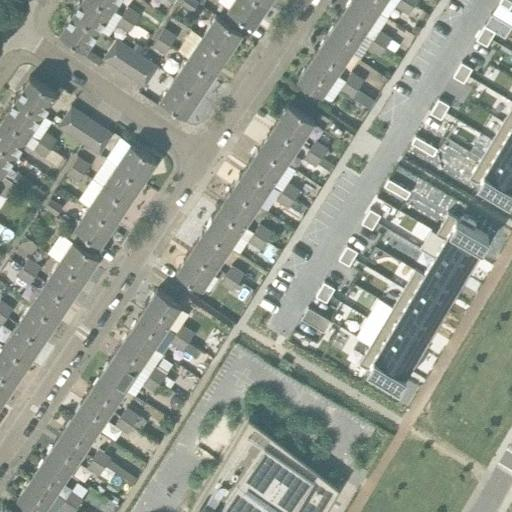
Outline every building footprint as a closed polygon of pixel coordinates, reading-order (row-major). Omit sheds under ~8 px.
[(80,0),(72,12),(98,30),(112,9),(98,0),(80,0)] [(98,0),(112,9),(117,0),(98,0)] [(182,0),(180,3),(192,11),(199,2),(195,0),(182,0)] [(226,8),(247,22),(253,26),(267,5),(259,0),(230,0),(225,8),(226,8)] [(359,0),(350,0),(339,17),(363,32),(377,12),(359,0)] [(359,0),(377,12),(384,0),(359,0)] [(405,0),(398,0),(395,6),(407,14),(413,5),(405,0)] [(511,0),(500,0),(499,3),(509,9),(511,3),(511,0)] [(122,15),(134,23),(140,14),(127,6),(122,15)] [(241,32),(247,22),(226,8),(220,17),(241,32)] [(85,49),(98,30),(72,12),(59,32),(85,49)] [(202,35),(228,53),(241,32),(220,17),(216,14),(202,35)] [(128,32),(134,23),(122,15),(116,24),(128,32)] [(339,17),(326,37),(350,53),(363,32),(339,17)] [(484,25),(480,32),(490,38),(494,31),(484,25)] [(158,36),(170,44),(176,36),(164,28),(158,36)] [(379,30),(373,39),(385,47),(391,38),(379,30)] [(480,32),(476,39),(486,45),(490,38),(480,32)] [(188,57),(214,74),(228,53),(202,35),(188,57)] [(164,53),(170,44),(158,36),(152,45),(164,53)] [(326,37),(311,58),(335,74),(336,73),(350,53),(326,37)] [(113,65),(127,45),(117,38),(103,58),(113,65)] [(373,39),(367,47),(379,55),(385,47),(373,39)] [(127,45),(113,65),(124,72),(137,51),(127,45)] [(137,51),(124,72),(134,79),(147,58),(137,51)] [(174,78),(199,95),(214,74),(188,57),(174,78)] [(147,58),(134,79),(144,85),(145,85),(158,65),(147,58)] [(311,58),(297,79),(316,92),(321,95),(324,91),(335,74),(311,58)] [(461,62),(457,69),(468,75),(472,68),(461,62)] [(457,69),(453,76),(463,82),(468,75),(457,69)] [(351,71),(345,80),(357,88),(363,79),(351,71)] [(16,96),(42,113),(56,93),(30,75),(16,96)] [(199,95),(174,78),(160,99),(185,116),(199,95)] [(345,80),(339,89),(351,97),(352,96),(357,88),(345,80)] [(3,116),(29,133),(42,113),(16,96),(3,116)] [(438,99),(434,106),(445,112),(449,105),(438,99)] [(288,104),(274,125),(300,142),(314,121),(305,115),(288,104)] [(511,104),(502,121),(511,126),(511,104)] [(67,133),(81,112),(71,106),(57,127),(67,133)] [(434,106),(430,112),(440,119),(445,112),(434,106)] [(81,112),(67,133),(78,140),(91,120),(81,112)] [(0,119),(0,143),(15,154),(23,142),(29,133),(3,116),(0,119)] [(91,120),(78,140),(88,147),(102,127),(91,120)] [(511,126),(502,121),(491,140),(511,152),(511,126)] [(274,125),(260,146),(286,163),(300,142),(274,125)] [(102,127),(88,147),(98,154),(112,133),(102,127)] [(38,139),(51,148),(57,139),(44,130),(38,139)] [(415,136),(411,143),(422,149),(426,142),(415,136)] [(38,139),(32,149),(45,157),(51,148),(38,139)] [(315,140),(309,149),(321,156),(327,147),(315,140)] [(511,152),(491,140),(480,158),(511,177),(511,152)] [(0,176),(1,175),(2,174),(2,173),(7,166),(15,154),(0,143),(0,176)] [(116,164),(141,180),(155,159),(130,143),(116,164)] [(260,146),(246,166),(272,184),(286,163),(260,146)] [(309,149),(303,158),(315,166),(321,156),(309,149)] [(72,165),(83,172),(89,163),(78,155),(72,165)] [(511,177),(480,158),(469,177),(481,184),(478,188),(492,196),(494,192),(509,201),(511,195),(511,177)] [(102,185),(127,201),(141,180),(116,164),(102,185)] [(66,174),(78,181),(83,172),(72,165),(66,174)] [(246,166),(232,187),(258,205),(272,184),(246,166)] [(17,171),(10,181),(17,185),(23,189),(30,179),(17,171)] [(0,190),(9,196),(17,185),(10,181),(1,175),(0,176),(0,190)] [(388,179),(384,186),(395,192),(399,185),(388,179)] [(287,181),(281,191),(293,199),(300,189),(287,181)] [(88,206),(113,222),(127,201),(102,185),(88,206)] [(232,187),(218,208),(244,226),(258,205),(232,187)] [(281,191),(275,199),(288,208),(293,199),(281,191)] [(56,215),(62,206),(50,198),(44,207),(56,215)] [(79,231),(99,243),(113,222),(88,206),(73,227),(79,231)] [(218,208),(204,229),(230,247),(239,253),(240,252),(248,241),(253,232),(244,226),(218,208)] [(370,208),(365,215),(376,221),(380,215),(370,208)] [(448,213),(436,233),(444,238),(444,237),(476,256),(488,237),(473,228),(475,224),(462,216),(459,220),(448,213)] [(365,215),(361,222),(372,228),(376,221),(365,215)] [(259,223),(253,232),(266,240),(272,231),(259,223)] [(204,229),(190,250),(216,267),(230,247),(204,229)] [(73,240),(93,252),(99,243),(79,231),(73,240)] [(253,232),(248,241),(260,248),(266,240),(253,232)] [(444,238),(434,256),(465,275),(476,256),(444,237),(444,238)] [(58,260),(84,278),(98,256),(93,252),(73,240),(72,239),(58,260)] [(347,245),(343,252),(353,258),(357,251),(347,245)] [(190,250),(176,271),(202,288),(216,267),(190,250)] [(343,252),(338,259),(349,265),(353,258),(343,252)] [(423,274),(423,275),(454,293),(465,275),(434,256),(423,274)] [(23,267),(35,275),(41,266),(28,258),(23,267)] [(70,298),(84,278),(58,260),(44,281),(70,298)] [(234,261),(227,272),(239,280),(245,270),(234,261)] [(29,284),(35,275),(23,267),(17,276),(29,284)] [(415,269),(403,288),(443,312),(454,293),(423,275),(423,274),(415,269)] [(227,272),(219,283),(231,291),(239,280),(227,272)] [(56,319),(70,298),(44,281),(30,301),(56,319)] [(324,282),(320,289),(330,295),(334,288),(324,282)] [(403,288),(392,307),(432,331),(443,312),(403,288)] [(157,289),(143,310),(167,326),(181,305),(157,289)] [(320,289),(316,295),(326,302),(330,295),(320,289)] [(0,300),(0,311),(7,316),(13,308),(1,299),(0,300)] [(42,340),(56,319),(30,301),(22,314),(16,323),(42,340)] [(308,307),(301,318),(324,331),(330,320),(329,319),(308,307)] [(392,307),(381,325),(421,349),(432,331),(392,307)] [(143,310),(129,331),(153,347),(167,326),(143,310)] [(28,361),(42,340),(16,323),(9,332),(2,343),(28,361)] [(182,324),(176,333),(188,341),(194,332),(182,324)] [(381,325),(370,344),(410,367),(421,349),(381,325)] [(129,331),(115,352),(139,368),(153,347),(129,331)] [(176,333),(170,342),(182,350),(188,341),(176,333)] [(0,371),(14,382),(28,361),(2,343),(0,345),(0,371)] [(370,344),(358,363),(370,370),(367,374),(381,382),(384,378),(398,387),(410,367),(370,344)] [(115,352),(101,372),(125,389),(139,368),(115,352)] [(154,365),(148,374),(160,383),(166,374),(154,365)] [(0,402),(0,403),(14,382),(0,371),(0,402)] [(101,372),(87,393),(110,409),(125,389),(101,372)] [(148,374),(142,383),(154,392),(160,383),(148,374)] [(87,393),(72,414),(96,430),(110,409),(87,393)] [(126,407),(120,415),(133,424),(139,415),(126,407)] [(72,414),(58,435),(83,451),(96,430),(72,414)] [(120,415),(114,424),(126,433),(133,424),(120,415)] [(323,511),(339,487),(248,416),(191,511),(323,511)] [(58,435),(44,456),(68,472),(83,451),(58,435)] [(99,448),(92,457),(105,466),(111,456),(99,448)] [(44,456),(30,477),(54,493),(55,492),(68,472),(44,456)] [(92,457),(86,466),(99,475),(105,466),(92,457)] [(30,477),(17,498),(35,511),(36,510),(38,511),(41,511),(54,493),(30,477)] [(71,490),(65,499),(77,507),(83,498),(71,490)] [(6,504),(0,511),(34,511),(35,511),(17,498),(11,507),(6,504)] [(65,499),(59,508),(64,511),(73,511),(77,507),(65,499)]
